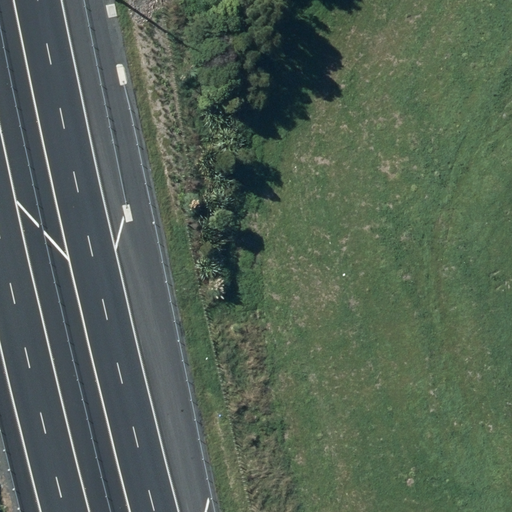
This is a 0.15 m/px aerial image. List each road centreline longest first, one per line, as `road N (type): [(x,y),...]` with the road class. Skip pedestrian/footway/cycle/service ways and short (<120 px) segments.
road 1 (motorway): [(51,0),(123,367),(162,511)]
road 2 (motorway): [(77,511),(0,181)]
